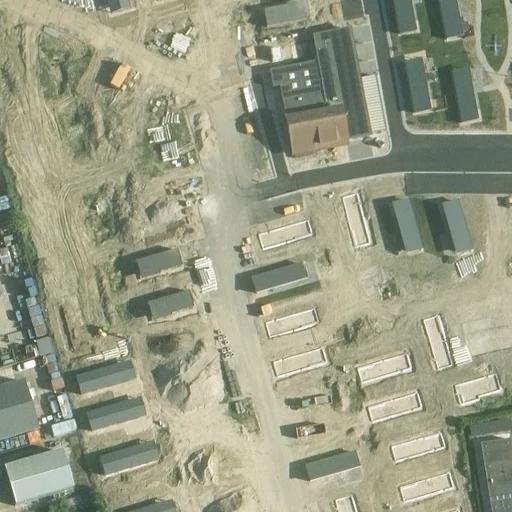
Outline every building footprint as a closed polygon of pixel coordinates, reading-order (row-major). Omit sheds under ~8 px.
[(72,19),(67,0),(48,0),(54,23),(72,19)] [(126,9),(124,0),(104,0),(108,13),(126,9)] [(197,0),(175,0),(177,16),(198,15),(197,0)] [(413,38),(405,0),(385,0),(394,42),(411,38),(413,38)] [(458,38),(450,0),(430,0),(439,42),(458,38)] [(310,23),(305,5),(260,17),(264,35),(310,23)] [(118,30),(165,24),(163,7),(116,13),(118,30)] [(242,33),(235,18),(194,38),(201,53),(242,33)] [(43,45),(0,24),(0,42),(36,60),(43,45)] [(317,64),(270,73),(273,89),(279,88),(291,153),(385,136),(374,77),(356,80),(346,31),(312,38),(317,64)] [(98,48),(85,51),(92,81),(105,78),(98,48)] [(428,116),(417,64),(398,68),(409,120),(428,116)] [(23,122),(7,69),(0,71),(0,107),(6,128),(23,122)] [(244,88),(239,70),(194,82),(198,100),(244,88)] [(475,122),(464,70),(445,74),(456,126),(475,122)] [(244,131),(245,131),(240,117),(214,125),(223,154),(249,146),(244,131)] [(181,184),(166,135),(149,140),(164,190),(181,184)] [(139,195),(124,145),(107,151),(122,200),(139,195)] [(86,187),(98,184),(90,153),(78,156),(86,187)] [(50,206),(35,156),(18,161),(33,211),(50,206)] [(372,245),(357,191),(341,196),(355,249),(372,245)] [(511,249),(511,229),(503,199),(486,203),(500,253),(511,249)] [(474,256),(463,203),(444,207),(455,259),(474,256)] [(427,257),(416,204),(397,208),(408,261),(427,257)] [(259,230),(277,225),(272,209),(254,214),(259,230)] [(188,228),(184,210),(138,222),(143,240),(188,228)] [(238,214),(224,217),(228,233),(241,230),(238,214)] [(67,223),(69,241),(100,237),(98,218),(67,223)] [(313,238),(309,220),(257,234),(262,252),(313,238)] [(27,234),(31,251),(41,249),(37,232),(27,234)] [(99,265),(94,248),(43,261),(47,279),(99,265)] [(267,268),(287,265),(285,248),(265,251),(267,268)] [(184,272),(179,254),(134,267),(139,285),(184,272)] [(310,284),(305,266),(254,280),(258,297),(310,284)] [(379,270),(359,271),(361,305),(380,304),(379,270)] [(202,273),(182,274),(182,287),(203,287),(202,273)] [(511,297),(511,278),(471,290),(476,307),(511,297)] [(428,282),(389,287),(391,304),(430,299),(428,282)] [(213,293),(219,323),(232,320),(226,290),(213,293)] [(196,312),(191,294),(148,306),(153,325),(196,312)] [(87,349),(74,305),(57,310),(70,354),(87,349)] [(366,309),(368,332),(387,330),(385,307),(366,309)] [(320,326),(316,309),(264,322),(269,340),(320,326)] [(452,366),(442,313),(423,317),(434,370),(452,366)] [(511,347),(511,328),(471,339),(476,357),(511,347)] [(40,358),(54,355),(49,338),(35,342),(40,358)] [(326,364),(321,346),(270,360),(274,378),(326,364)] [(413,370),(408,352),(357,366),(361,384),(413,370)] [(53,362),(40,361),(39,374),(52,375),(53,362)] [(131,381),(126,363),(75,377),(80,395),(131,381)] [(505,391),(500,373),(449,387),(453,405),(505,391)] [(0,442),(38,431),(24,383),(0,389),(0,442)] [(213,415),(205,384),(193,387),(201,418),(213,415)] [(424,409),(419,391),(368,405),(372,422),(424,409)] [(145,423),(140,405),(89,419),(93,436),(145,423)] [(243,432),(239,414),(193,426),(198,444),(243,432)] [(308,449),(319,448),(315,414),(284,418),(286,434),(305,431),(308,449)] [(447,449),(443,432),(391,445),(396,463),(447,449)] [(480,447),(490,511),(511,511),(511,455),(510,442),(480,447)] [(158,464),(153,446),(102,460),(106,478),(158,464)] [(15,508),(73,491),(62,453),(4,470),(15,508)] [(361,472),(357,454),(305,468),(310,485),(361,472)] [(247,482),(242,464),(203,474),(208,493),(247,482)] [(146,467),(133,471),(138,487),(151,484),(146,467)] [(453,494),(449,476),(403,489),(408,506),(453,494)] [(262,503),(283,497),(277,477),(256,483),(262,503)] [(91,495),(82,498),(85,509),(94,506),(91,495)] [(357,511),(352,495),(335,500),(339,511),(357,511)]
